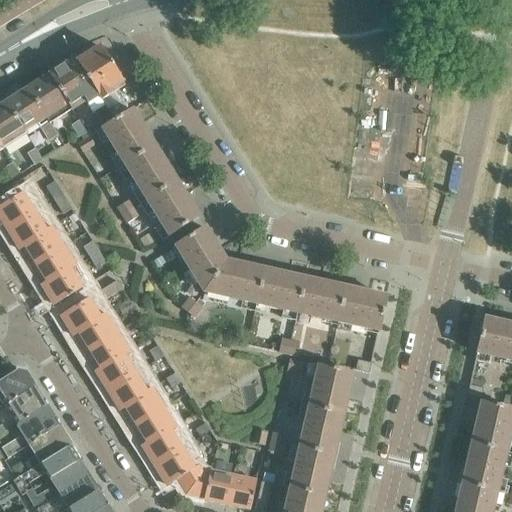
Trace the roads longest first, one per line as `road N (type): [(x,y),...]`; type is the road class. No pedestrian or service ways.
road 1 (residential): [(443,265),(259,223),(135,32),(131,0)]
road 2 (tertiary): [(443,265),(505,0)]
road 3 (tertiary): [(386,511),(443,265)]
road 4 (residential): [(141,511),(28,335)]
road 5 (tertiary): [(0,56),(117,0)]
